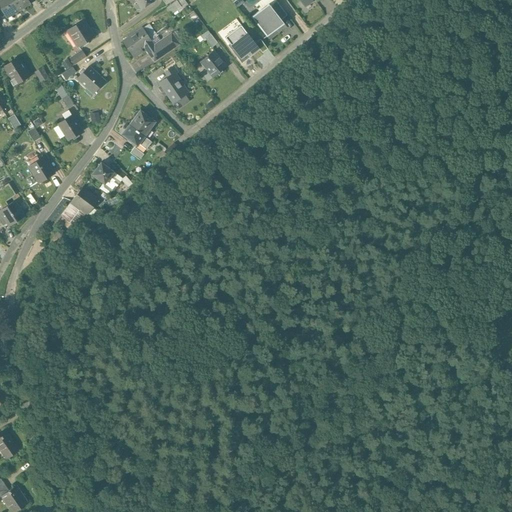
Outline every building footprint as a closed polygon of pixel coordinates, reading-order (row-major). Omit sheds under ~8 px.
[(11,0),(0,0),(0,7),(7,18),(18,11),(11,0)] [(27,0),(11,0),(18,11),(30,4),(27,0)] [(135,0),(138,4),(136,5),(139,10),(154,1),(153,0),(135,0)] [(177,0),(166,8),(171,14),(182,7),(177,0)] [(287,15),(276,1),(270,6),(281,20),(287,15)] [(268,4),(251,17),(267,37),(279,27),(277,23),(281,20),(270,6),(268,4)] [(95,37),(84,20),(69,30),(80,46),(95,37)] [(160,41),(149,24),(142,28),(150,41),(153,45),(160,41)] [(240,25),(225,37),(241,58),(257,46),(240,25)] [(142,28),(124,41),(132,54),(134,52),(137,55),(141,52),(139,49),(143,46),(150,41),(142,28)] [(160,41),(153,45),(150,41),(143,46),(153,61),(178,45),(171,34),(160,41)] [(218,43),(211,34),(205,38),(212,47),(218,43)] [(82,50),(70,58),(74,64),(86,56),(82,50)] [(213,51),(200,61),(212,76),(223,68),(217,60),(218,59),(213,51)] [(19,57),(5,65),(12,79),(16,77),(19,82),(31,75),(26,67),(25,68),(19,57)] [(62,61),(65,68),(72,66),(69,59),(62,61)] [(73,66),(62,74),(66,79),(77,72),(73,66)] [(105,81),(89,66),(77,78),(88,88),(90,86),(96,91),(105,81)] [(167,76),(159,82),(173,102),(186,93),(178,80),(179,79),(171,67),(164,72),(167,76)] [(48,77),(42,68),(36,71),(42,81),(48,77)] [(68,95),(62,98),(68,108),(74,104),(68,95)] [(155,122),(140,110),(140,111),(136,112),(133,115),(134,118),(129,125),(144,136),(155,122)] [(14,114),(8,118),(14,128),(21,124),(14,114)] [(72,116),(58,124),(69,141),(82,132),(72,116)] [(144,136),(129,125),(122,134),(137,145),(140,141),(142,142),(140,145),(146,149),(151,142),(144,136)] [(35,127),(28,131),(34,142),(41,137),(35,127)] [(174,142),(165,150),(169,154),(178,146),(174,142)] [(144,154),(134,147),(130,153),(139,160),(144,154)] [(54,173),(43,156),(28,165),(39,182),(54,173)] [(116,173),(101,162),(92,174),(110,188),(115,183),(109,178),(110,177),(116,181),(119,177),(116,174),(116,173)] [(15,201),(7,206),(4,201),(15,195),(8,185),(3,188),(2,187),(0,189),(1,189),(0,189),(0,203),(3,209),(0,210),(0,221),(3,226),(7,223),(9,226),(24,216),(15,201)] [(99,199),(83,187),(69,204),(79,211),(80,208),(87,214),(92,208),(99,199)] [(79,211),(69,204),(60,215),(73,225),(77,228),(98,212),(92,208),(87,214),(80,208),(79,211)] [(0,387),(0,404),(10,397),(2,386),(0,387)] [(4,430),(0,433),(0,449),(6,458),(18,450),(4,430)] [(8,491),(1,496),(3,498),(12,511),(14,511),(27,503),(15,486),(8,491)]
